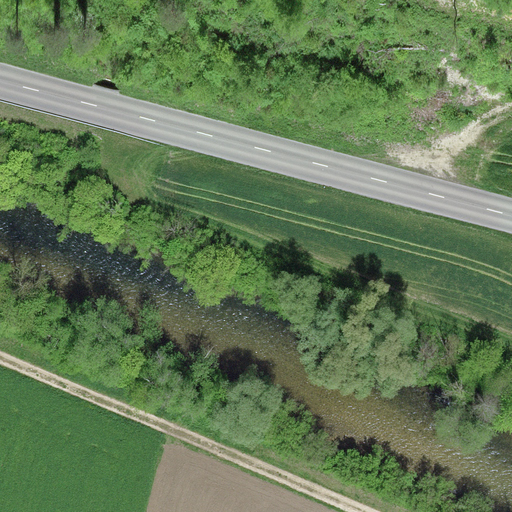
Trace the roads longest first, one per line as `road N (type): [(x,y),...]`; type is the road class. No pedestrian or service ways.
road 1 (primary): [(0,81),(511,218)]
road 2 (track): [(348,511),(0,368)]
road 3 (track): [(424,195),(449,133),(511,109)]
